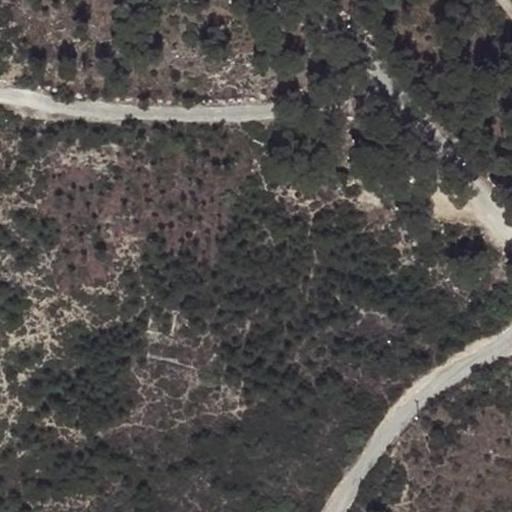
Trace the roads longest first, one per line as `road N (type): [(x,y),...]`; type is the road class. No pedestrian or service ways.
road 1 (residential): [(387,72),(238,118),(83,114),(0,95)]
road 2 (unclassified): [(334,511),(404,410),(511,336)]
road 3 (unclassified): [(511,216),(387,72)]
road 4 (unclassified): [(387,72),(280,0)]
